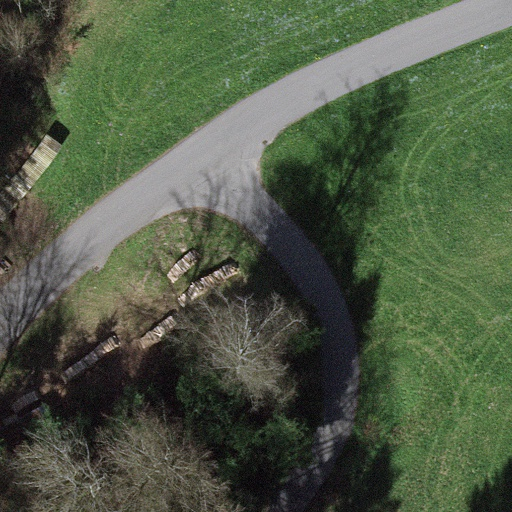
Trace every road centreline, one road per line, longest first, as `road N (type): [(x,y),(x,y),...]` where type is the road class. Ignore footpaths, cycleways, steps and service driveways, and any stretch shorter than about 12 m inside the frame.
road 1 (unclassified): [(274,511),(312,452),(332,374),(319,293),(218,162)]
road 2 (unclassified): [(218,162),(291,102),(511,11)]
road 3 (unclassified): [(0,342),(218,162)]
